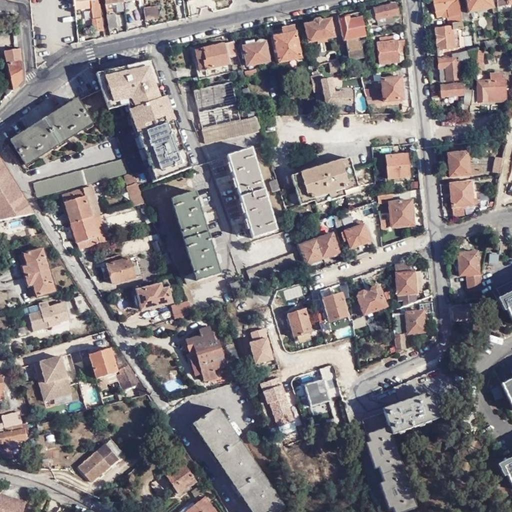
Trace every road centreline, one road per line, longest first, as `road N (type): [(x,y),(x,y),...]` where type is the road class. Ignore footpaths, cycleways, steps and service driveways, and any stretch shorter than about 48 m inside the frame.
road 1 (residential): [(410,0),(450,352),(345,395)]
road 2 (residential): [(157,37),(239,269),(254,295),(268,299)]
road 3 (residential): [(0,153),(152,390)]
road 4 (tertiary): [(157,37),(323,0)]
road 5 (tertiary): [(31,90),(74,58),(157,37)]
